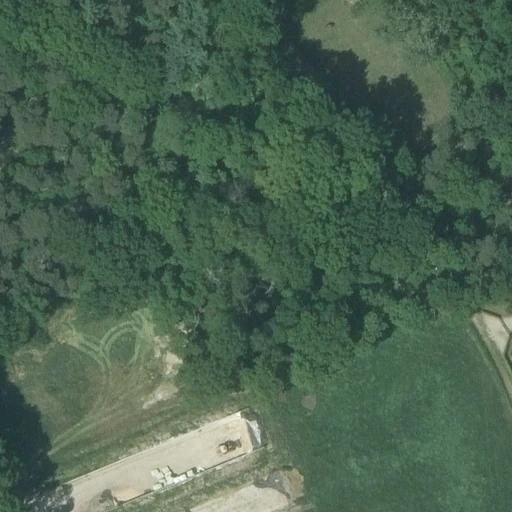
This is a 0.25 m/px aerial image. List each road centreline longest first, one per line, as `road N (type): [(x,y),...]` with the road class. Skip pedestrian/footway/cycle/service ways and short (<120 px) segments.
road 1 (track): [(15,0),(37,13),(91,83),(114,93),(161,86),(269,24)]
road 2 (track): [(269,24),(432,256)]
road 3 (track): [(432,256),(511,401)]
